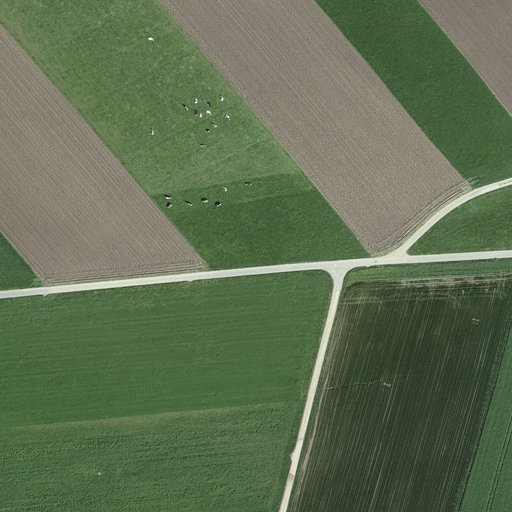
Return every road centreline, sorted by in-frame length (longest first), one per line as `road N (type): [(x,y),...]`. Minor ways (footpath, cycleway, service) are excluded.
road 1 (residential): [(0,295),(511,253)]
road 2 (track): [(340,264),(282,511)]
road 3 (track): [(394,260),(458,201),(511,180)]
